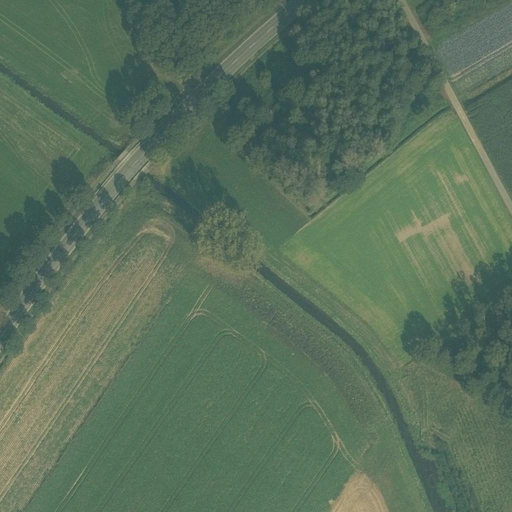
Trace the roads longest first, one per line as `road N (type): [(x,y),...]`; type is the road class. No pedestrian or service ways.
road 1 (secondary): [(306,0),(141,156),(0,338)]
road 2 (unclassified): [(400,0),(511,205)]
